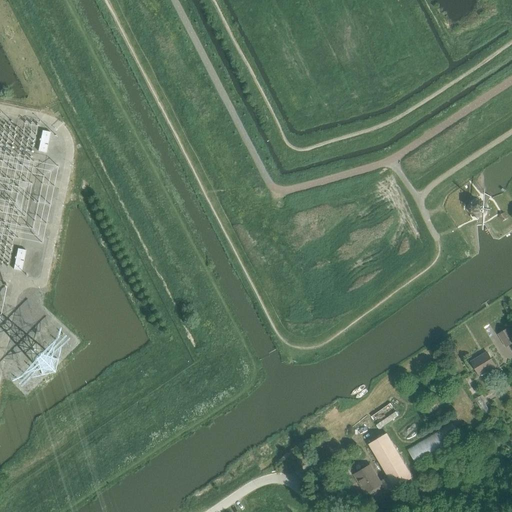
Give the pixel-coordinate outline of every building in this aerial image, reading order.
[(42,131),(38,151),(46,153),(50,132),(44,131),(42,131)] [(473,216),(478,217),(479,217),(480,217),(481,217),(482,218),(482,215),(485,214),(486,208),(484,204),(483,202),(476,200),(471,204),(469,210),(473,216)] [(502,214),(500,216),(503,222),(508,219),(504,213),(502,214)] [(18,249),(13,269),(21,271),(26,250),(18,249)] [(506,346),(511,342),(511,332),(509,328),(499,334),(506,346)] [(479,375),(495,366),(487,352),(471,362),(479,375)] [(490,412),(481,396),(475,399),(484,415),(490,412)] [(453,421),(407,448),(417,466),(463,438),(453,421)] [(395,485),(415,476),(388,432),(370,443),(395,485)] [(365,492),(380,483),(371,467),(355,476),(365,492)] [(386,491),(392,487),(387,478),(381,482),(386,491)]
